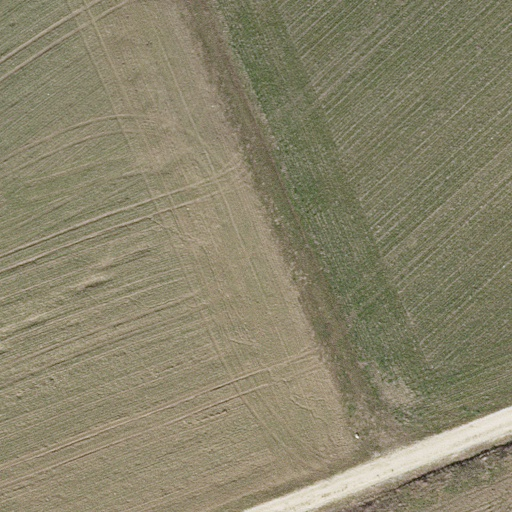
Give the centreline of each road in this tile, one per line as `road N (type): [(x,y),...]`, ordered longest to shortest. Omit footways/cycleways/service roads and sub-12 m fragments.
road 1 (track): [(415,456),(366,388),(205,0)]
road 2 (track): [(511,420),(268,511)]
